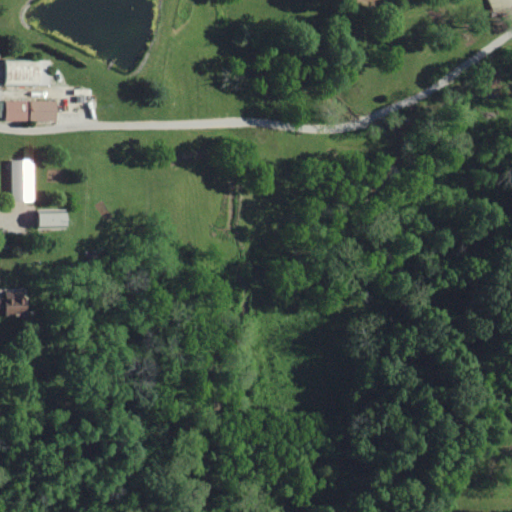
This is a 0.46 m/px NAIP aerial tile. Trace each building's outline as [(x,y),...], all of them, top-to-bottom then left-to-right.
[(44,62),(32,61),(32,66),(0,65),(0,86),(44,87),(44,62)] [(51,103),(0,101),(0,120),(50,122),(51,103)] [(27,161),(6,161),(7,203),(28,202),(27,161)] [(60,214),(31,211),(30,227),(58,230),(60,214)] [(0,297),(0,316),(17,316),(17,297),(0,297)]
